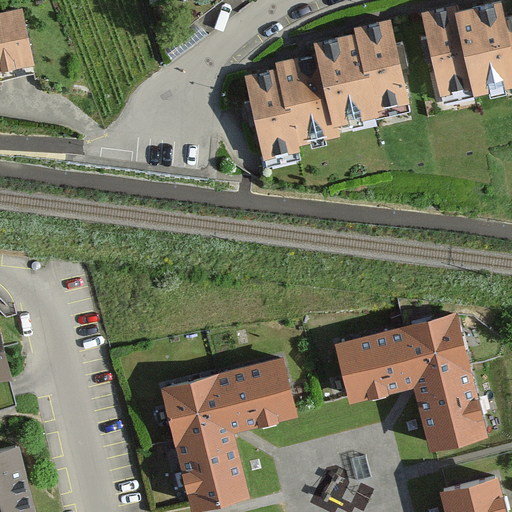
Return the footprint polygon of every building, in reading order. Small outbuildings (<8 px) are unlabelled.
[(506,0),(470,0),(420,10),(439,102),(511,87),(511,17),(506,0)] [(27,3),(0,10),(0,72),(28,66),(42,62),(27,3)] [(242,72),(263,167),(308,157),(304,140),(387,121),(384,108),(414,101),(395,17),(315,35),(320,55),(242,72)] [(457,307),(333,338),(348,396),(416,379),(418,391),(431,442),(487,428),(457,307)] [(0,373),(12,370),(0,320),(0,373)] [(234,425),(298,408),(283,351),(161,382),(191,501),(192,505),(251,490),(237,436),(234,425)] [(0,511),(44,511),(30,446),(0,452),(0,511)] [(510,511),(500,468),(443,482),(450,511),(510,511)]
